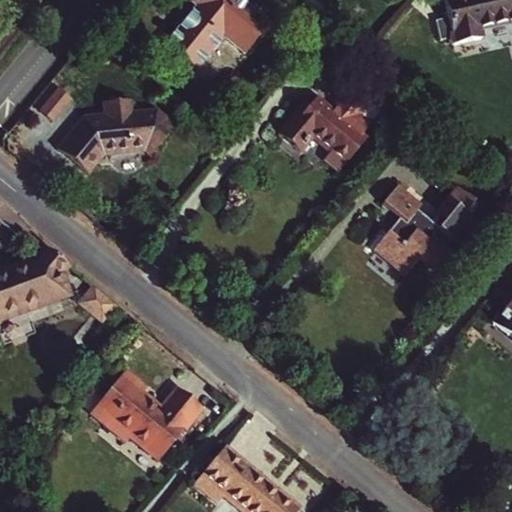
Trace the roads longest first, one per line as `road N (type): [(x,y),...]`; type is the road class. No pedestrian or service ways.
road 1 (residential): [(412,511),(0,178)]
road 2 (unknown): [(262,390),(159,511)]
road 3 (tertiary): [(0,102),(85,0)]
